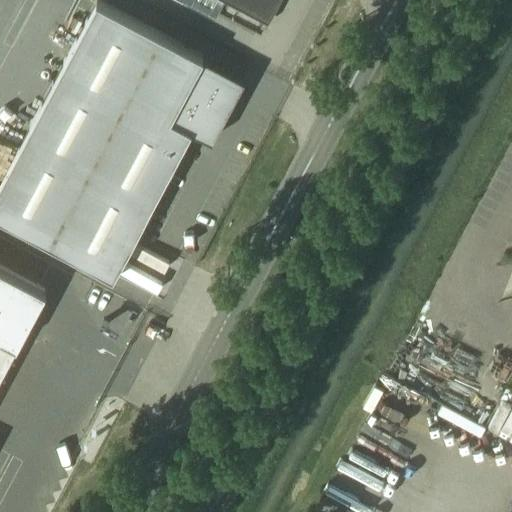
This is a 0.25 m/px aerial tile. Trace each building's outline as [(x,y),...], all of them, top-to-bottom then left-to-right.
[(134,234),(135,234),(191,127),(212,138),(224,117),(222,116),(232,96),(234,97),(245,77),(203,55),(100,0),(95,0),(0,179),(0,214),(113,274),(114,273),(93,263),(114,224),(134,234)] [(217,0),(255,20),(261,10),(268,14),(275,0),(217,0)] [(0,373),(45,289),(0,265),(0,373)] [(226,461),(207,450),(199,464),(218,474),(226,461)] [(213,483),(202,477),(187,503),(199,510),(213,483)]
